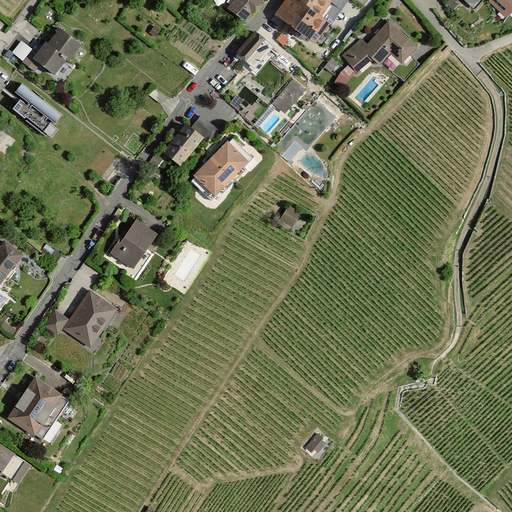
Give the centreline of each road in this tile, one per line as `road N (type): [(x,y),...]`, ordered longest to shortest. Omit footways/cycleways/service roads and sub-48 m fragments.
road 1 (residential): [(0,370),(156,140),(275,0)]
road 2 (track): [(423,384),(461,323),(459,254),(488,181),(500,119),(496,94),(470,58)]
road 3 (residential): [(416,0),(470,58),(511,38)]
